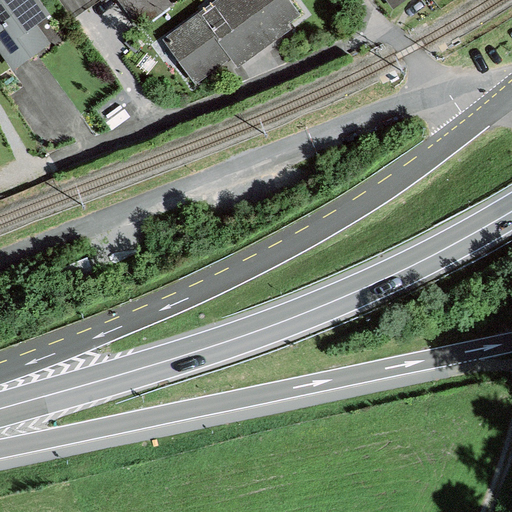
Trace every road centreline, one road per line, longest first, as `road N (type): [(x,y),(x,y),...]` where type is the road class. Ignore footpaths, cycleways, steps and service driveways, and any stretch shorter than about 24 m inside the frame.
road 1 (tertiary): [(511,94),(405,178),(287,249),(0,375)]
road 2 (primary): [(511,212),(295,317),(0,409)]
road 3 (tertiary): [(0,450),(511,342)]
